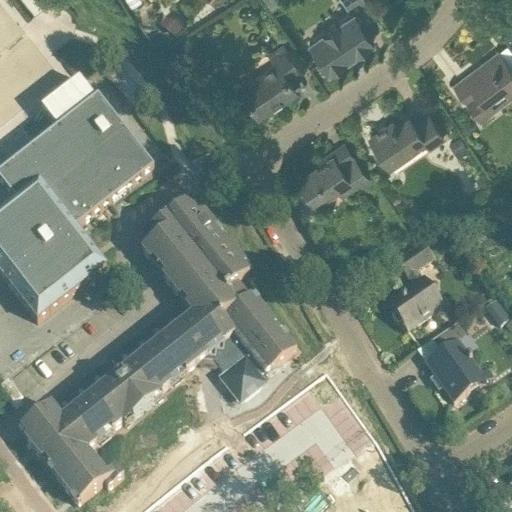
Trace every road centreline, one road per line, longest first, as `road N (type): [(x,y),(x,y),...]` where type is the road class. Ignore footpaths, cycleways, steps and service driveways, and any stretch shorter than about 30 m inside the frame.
road 1 (residential): [(0,428),(149,307),(131,227),(224,162),(259,163)]
road 2 (residential): [(437,475),(352,343),(259,163)]
road 3 (residential): [(259,163),(417,46),(457,0)]
